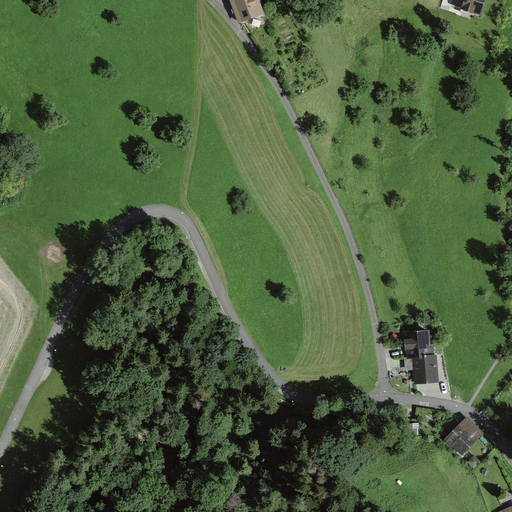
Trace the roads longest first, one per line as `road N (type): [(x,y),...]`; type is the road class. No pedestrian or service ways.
road 1 (unclassified): [(387,397),(332,402),(280,384),(234,322),(190,226),(157,210),(119,229),(88,269),(0,454)]
road 2 (residential): [(387,397),(376,319),(320,170),(278,85),(208,0)]
road 3 (unclassified): [(511,454),(466,409),(387,397)]
